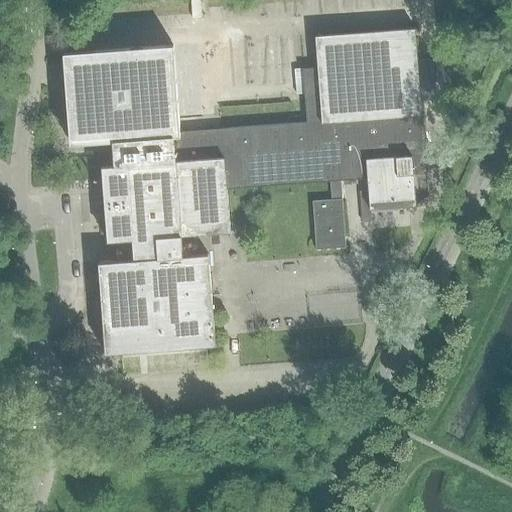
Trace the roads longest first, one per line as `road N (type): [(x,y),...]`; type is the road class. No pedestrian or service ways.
road 1 (residential): [(20,511),(40,377),(17,183),(30,25)]
road 2 (unknown): [(40,377),(106,388),(316,374)]
